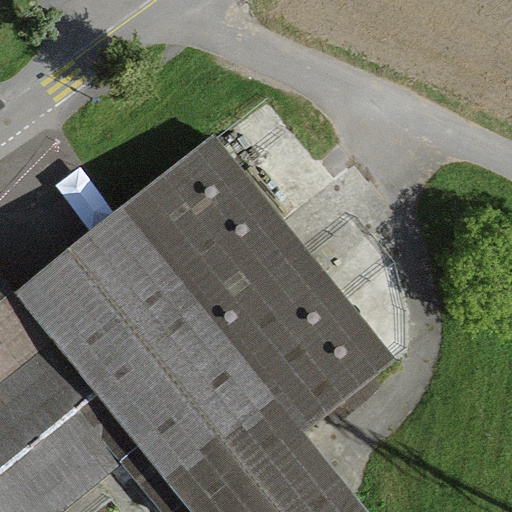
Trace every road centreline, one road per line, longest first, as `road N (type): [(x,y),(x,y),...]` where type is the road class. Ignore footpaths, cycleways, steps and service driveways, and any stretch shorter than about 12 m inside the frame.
road 1 (track): [(175,1),(511,163)]
road 2 (unclassified): [(177,0),(0,130)]
